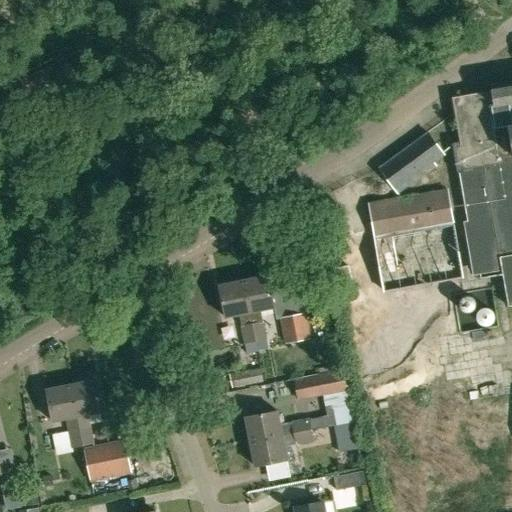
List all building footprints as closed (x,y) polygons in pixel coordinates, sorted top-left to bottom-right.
[(511,85),(507,87),(506,81),(491,84),(492,89),(452,96),(461,143),(455,144),(468,219),(464,220),(473,273),(480,272),(481,278),(502,274),(508,306),(511,305),(511,85)] [(381,168),(399,193),(437,165),(434,161),(444,154),(429,133),(381,168)] [(369,203),(385,290),(464,276),(448,188),(369,203)] [(350,250),(342,238),(327,249),(335,260),(350,250)] [(361,270),(345,273),(351,307),(367,304),(361,270)] [(269,275),(245,280),(256,341),(267,339),(261,310),(275,308),(269,275)] [(245,280),(220,284),(226,317),(240,314),(246,343),(256,341),(245,280)] [(485,303),(471,301),(468,318),(483,320),(485,303)] [(504,312),(488,312),(488,333),(503,333),(504,312)] [(306,314),(281,319),(286,343),(310,338),(306,314)] [(233,389),(264,382),(261,367),(230,373),(233,389)] [(343,370),(320,374),(321,380),(324,398),(326,406),(330,405),(334,425),(353,421),(343,370)] [(96,442),(89,414),(102,411),(95,379),(70,384),(83,445),(96,442)] [(324,398),(321,380),(292,385),(295,404),(324,398)] [(67,419),(69,429),(72,447),(83,445),(70,384),(46,389),(53,422),(67,419)] [(511,393),(501,396),(504,409),(511,406),(511,393)] [(278,410),(245,416),(250,441),(311,429),(309,419),(293,422),(293,421),(280,423),(278,410)] [(353,421),(334,425),(339,449),(358,446),(353,421)] [(313,439),(311,429),(250,441),(255,465),(287,459),(284,445),(313,439)] [(85,451),(90,478),(131,470),(126,443),(85,451)] [(364,473),(335,478),(338,492),(367,486),(364,473)] [(52,485),(51,475),(43,476),(45,486),(52,485)] [(324,511),(323,503),(296,508),(297,511),(324,511)]
